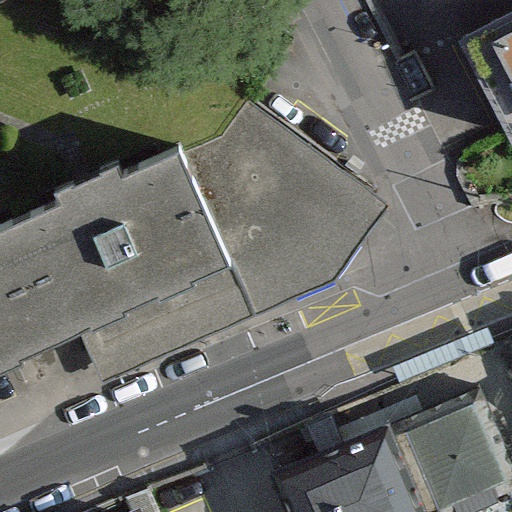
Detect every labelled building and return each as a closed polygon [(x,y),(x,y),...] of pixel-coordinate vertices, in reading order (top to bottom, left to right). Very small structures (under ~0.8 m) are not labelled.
[(511,109),(511,54),(485,0),(366,0),(408,98),(442,108),(461,137),(511,109)] [(227,146),(190,158),(258,313),(338,284),(391,201),(257,103),(227,146)] [(0,366),(79,331),(101,381),(258,313),(190,158),(183,143),(125,168),(116,148),(53,175),(61,194),(0,220),(0,366)] [(511,457),(480,384),(401,418),(442,511),(471,511),(511,494),(511,457)] [(442,511),(401,418),(280,469),(299,511),(442,511)] [(104,511),(149,511),(143,496),(104,511)]
